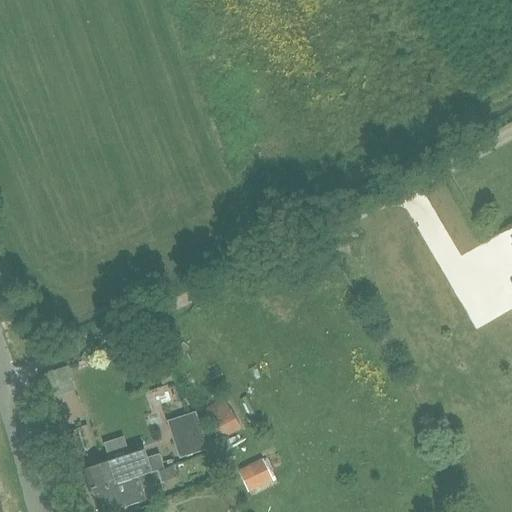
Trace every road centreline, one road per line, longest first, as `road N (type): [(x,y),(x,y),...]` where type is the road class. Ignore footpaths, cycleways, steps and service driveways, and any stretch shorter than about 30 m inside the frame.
road 1 (residential): [(511,131),(4,377)]
road 2 (unclassified): [(44,511),(4,377)]
